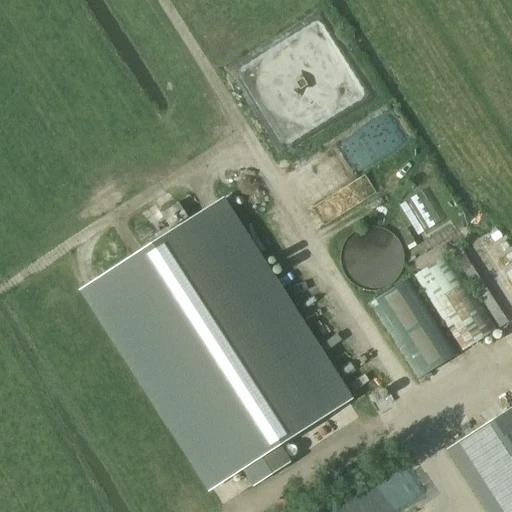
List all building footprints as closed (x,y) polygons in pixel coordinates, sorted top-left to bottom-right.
[(253,489),(292,465),(280,447),(353,400),(224,198),(78,291),(207,493),(242,471),(253,489)] [(458,242),(446,249),(499,334),(511,327),(458,242)] [(448,255),(412,278),(462,355),(497,332),(448,255)] [(417,380),(455,356),(407,281),(369,305),(417,380)] [(511,511),(511,408),(447,450),(486,511),(511,511)]
